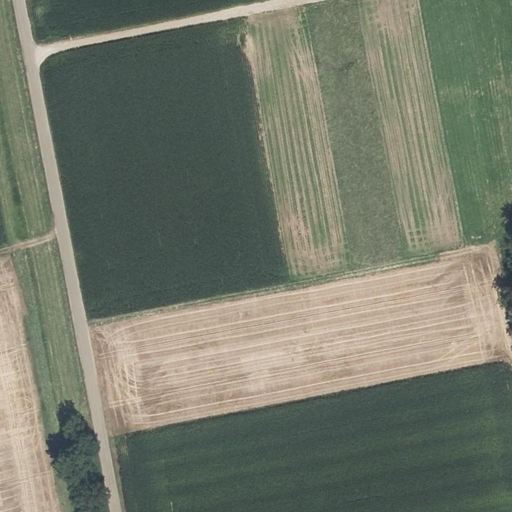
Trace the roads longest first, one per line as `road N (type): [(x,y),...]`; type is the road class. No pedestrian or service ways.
road 1 (tertiary): [(22,0),(115,511)]
road 2 (track): [(31,49),(295,0)]
